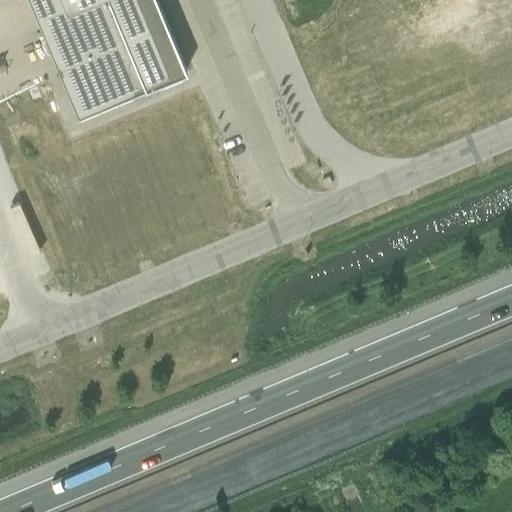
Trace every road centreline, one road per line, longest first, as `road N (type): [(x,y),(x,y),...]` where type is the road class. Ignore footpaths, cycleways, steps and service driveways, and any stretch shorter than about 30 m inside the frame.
road 1 (unclassified): [(0,356),(511,140)]
road 2 (motorway): [(511,301),(10,511)]
road 3 (motorway): [(118,511),(511,346)]
